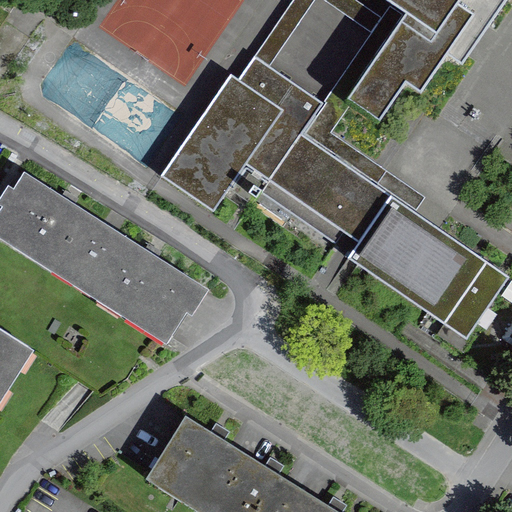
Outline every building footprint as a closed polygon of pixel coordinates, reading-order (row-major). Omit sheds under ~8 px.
[(332,131),(351,104),(403,29),(360,0),(315,0),(270,66),(257,57),(240,80),(232,74),(159,180),(213,216),(236,183),(334,250),(343,237),(356,246),(346,260),(468,344),(511,279),(511,278),(419,215),(430,198),(332,131)] [(360,0),(403,29),(351,104),(381,124),(406,87),(421,97),(448,59),(462,68),(508,0),(360,0)] [(0,239),(74,286),(110,228),(22,173),(13,187),(5,183),(0,190),(0,201),(2,203),(0,206),(0,239)] [(110,228),(74,286),(167,345),(187,313),(190,315),(207,289),(110,228)] [(0,333),(0,389),(25,350),(0,333)] [(212,511),(215,511),(248,459),(184,420),(151,474),(212,511)] [(303,511),(312,498),(248,459),(215,511),(303,511)] [(334,511),(312,498),(303,511),(334,511)]
